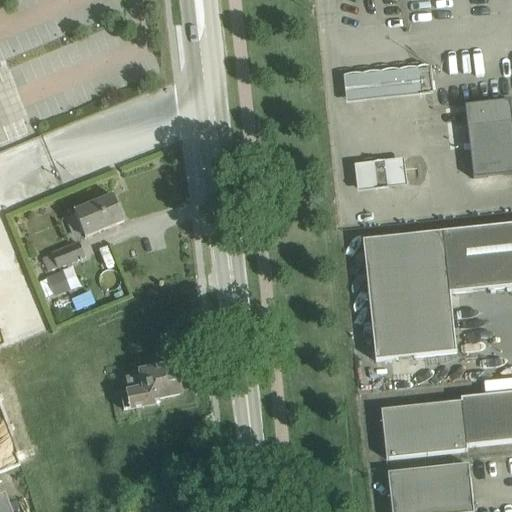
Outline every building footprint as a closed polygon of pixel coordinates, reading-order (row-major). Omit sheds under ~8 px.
[(418,71),(420,95),(432,94),(430,70),(418,71)] [(511,116),(510,102),(465,107),(474,180),(511,175),(511,116)] [(385,164),(374,165),(376,189),(388,188),(385,164)] [(124,223),(114,197),(76,213),(87,238),(124,223)] [(511,226),(364,242),(377,363),(456,354),(450,295),(511,288),(511,226)] [(87,260),(81,245),(44,261),(50,275),(60,271),(87,260)] [(60,271),(50,275),(46,277),(54,295),(68,289),(60,271)] [(72,299),(77,310),(87,306),(82,295),(72,299)] [(143,377),(126,381),(129,395),(121,397),(124,411),(159,404),(158,400),(180,396),(178,384),(178,383),(182,382),(179,368),(175,369),(175,368),(174,369),(174,367),(142,375),(143,377)] [(462,403),(382,412),(387,461),(467,452),(467,449),(511,444),(511,394),(461,400),(462,403)] [(473,511),(469,466),(389,475),(392,511),(473,511)] [(12,511),(7,497),(0,499),(0,511),(12,511)]
